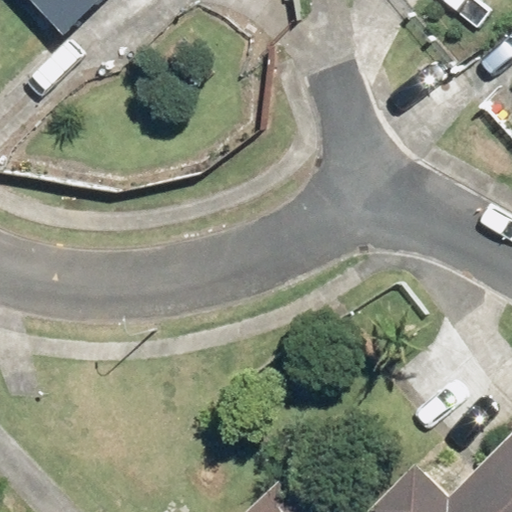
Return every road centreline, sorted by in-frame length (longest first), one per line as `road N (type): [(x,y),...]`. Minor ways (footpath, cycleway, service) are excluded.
road 1 (residential): [(0,263),(31,277),(125,285),(198,274),(317,227),(379,188)]
road 2 (residential): [(379,188),(511,264)]
